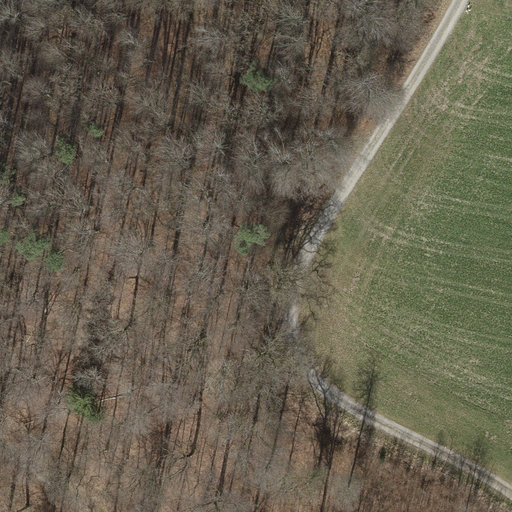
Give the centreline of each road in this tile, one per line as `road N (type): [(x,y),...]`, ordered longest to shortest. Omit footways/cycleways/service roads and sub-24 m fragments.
road 1 (track): [(465,0),(295,282),(287,318),(293,355),(319,382),(511,497)]
road 2 (track): [(108,511),(0,434)]
